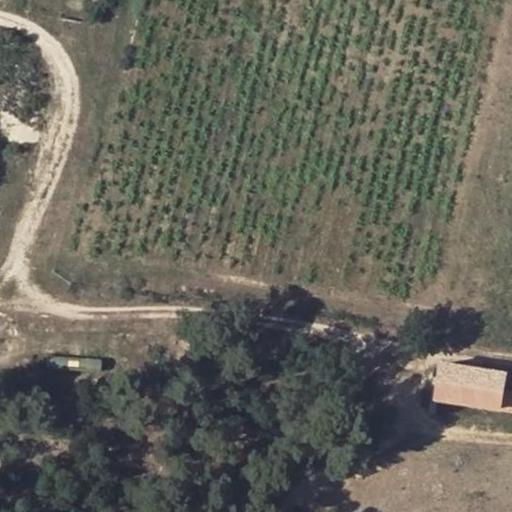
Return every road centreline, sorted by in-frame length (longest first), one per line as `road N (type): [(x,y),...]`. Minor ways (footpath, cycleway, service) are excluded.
road 1 (track): [(0,17),(45,39),(63,70),(61,110),(15,261),(32,296),(67,312),(221,315),(308,327),(355,340),(389,377),(395,422),(269,511)]
road 2 (track): [(511,361),(355,340)]
